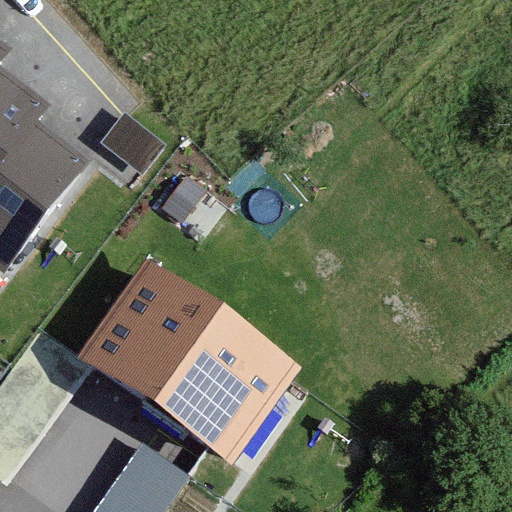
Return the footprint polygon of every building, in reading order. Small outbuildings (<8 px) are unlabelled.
[(0,264),(4,267),(82,162),(31,125),(44,108),(0,76),(0,52),(1,51),(0,49),(0,264)] [(167,203),(149,232),(193,259),(211,230),(167,203)] [(299,370),(145,263),(79,356),(233,463),(299,370)] [(264,270),(246,299),(289,327),(307,298),(264,270)] [(39,472),(95,508),(92,511),(161,511),(190,468),(129,428),(112,454),(70,426),(39,472)]
